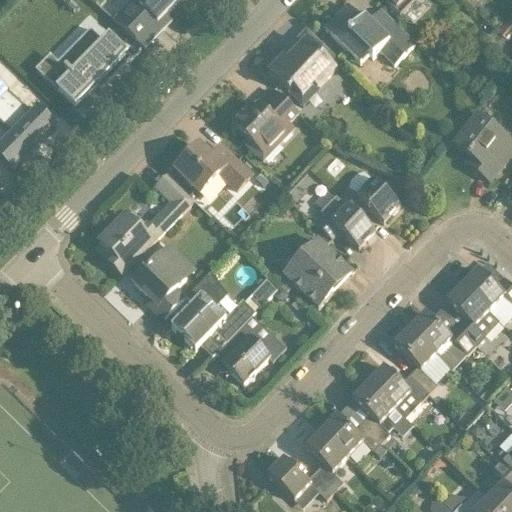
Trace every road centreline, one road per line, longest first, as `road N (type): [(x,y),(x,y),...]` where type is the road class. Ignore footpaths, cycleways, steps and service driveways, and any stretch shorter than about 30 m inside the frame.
road 1 (residential): [(511,245),(470,221),(447,234),(247,438),(214,433)]
road 2 (residential): [(31,257),(276,0)]
road 3 (residential): [(214,433),(31,257)]
